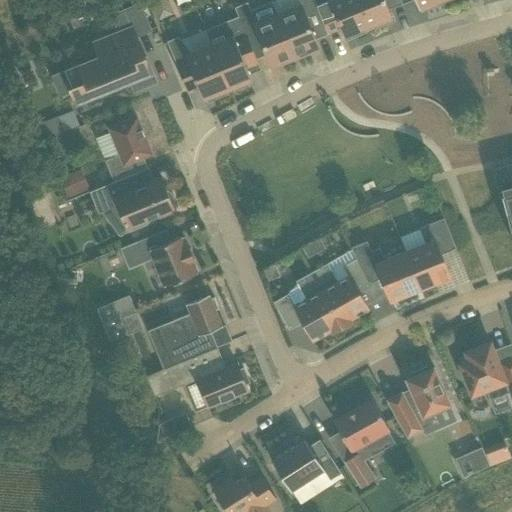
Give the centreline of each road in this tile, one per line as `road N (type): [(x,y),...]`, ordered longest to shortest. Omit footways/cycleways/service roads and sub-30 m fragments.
road 1 (residential): [(300,389),(203,174),(211,140),(328,84),(511,25)]
road 2 (residential): [(511,289),(399,331),(300,389)]
road 3 (residential): [(300,389),(186,461)]
